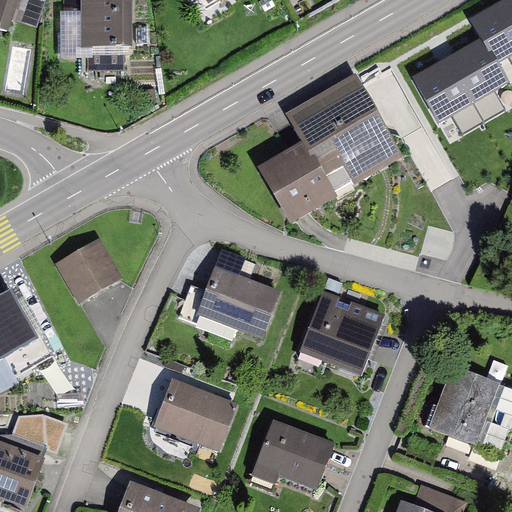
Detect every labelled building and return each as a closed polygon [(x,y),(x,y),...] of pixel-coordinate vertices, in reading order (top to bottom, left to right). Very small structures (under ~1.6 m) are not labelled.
[(13,24),(38,32),(47,5),(46,0),(0,0),(0,36),(9,39),(13,24)] [(63,0),(64,19),(60,19),(60,67),(89,67),(89,74),(125,74),(125,62),(133,62),(133,0),(63,0)] [(200,0),(209,14),(234,0),(200,0)] [(511,0),(472,22),(484,43),(415,80),(439,125),(508,87),(497,67),(511,58),(511,0)] [(289,109),(296,123),(364,85),(357,71),(289,109)] [(349,172),(399,144),(364,85),(296,123),(305,139),(259,165),(291,221),(340,194),(339,192),(355,182),(349,172)] [(349,172),(355,182),(404,154),(399,144),(349,172)] [(101,237),(56,263),(79,303),(124,277),(101,237)] [(282,289),(216,265),(198,314),(265,338),(282,289)] [(12,286),(0,293),(0,358),(40,335),(12,286)] [(386,313),(324,289),(300,351),(363,374),(386,313)] [(501,382),(454,363),(430,425),(478,444),(480,440),(504,449),(511,428),(511,387),(500,383),(501,382)] [(239,402),(173,377),(155,425),(221,450),(239,402)] [(0,496),(27,507),(48,451),(58,454),(70,423),(44,414),(20,415),(14,433),(0,433),(0,496)] [(336,442),(274,418),(249,482),(274,492),(280,474),(318,488),(336,442)] [(511,474),(495,468),(490,482),(511,490),(511,474)] [(199,511),(202,506),(131,479),(118,511),(199,511)] [(416,503),(401,497),(396,511),(464,511),(468,503),(423,486),(416,503)]
